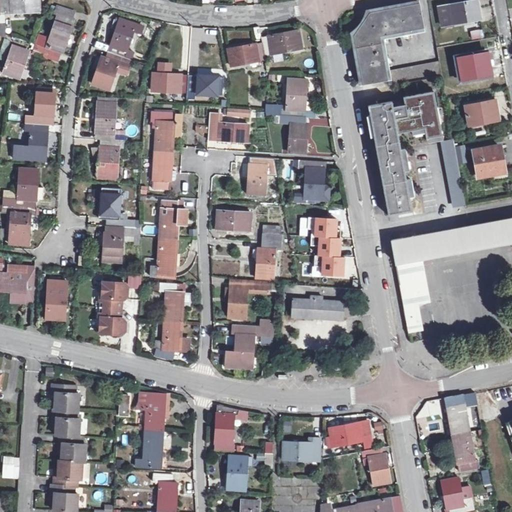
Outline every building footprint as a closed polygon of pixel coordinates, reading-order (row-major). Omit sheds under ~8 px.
[(4,0),(5,13),(42,12),(40,0),(4,0)] [(478,0),(475,0),(439,6),(443,25),(479,19),(478,11),(480,10),(479,5),(478,0)] [(371,11),(372,21),(363,23),(364,33),(355,34),(363,79),(364,84),(388,80),(390,86),(443,76),(440,61),(387,71),(381,35),(425,27),(420,2),(371,11)] [(55,14),(58,15),(73,19),(75,12),(58,7),(55,14)] [(40,35),(36,44),(61,52),(64,54),(75,20),(73,19),(58,15),(50,38),(40,35)] [(111,44),(108,51),(132,59),(135,51),(129,48),(135,30),(141,32),(144,26),(121,18),(112,44),(111,44)] [(262,37),(263,43),(266,57),(271,56),(271,54),(302,48),(299,29),(268,35),(268,36),(262,37)] [(483,38),(481,29),(471,31),(472,39),(483,38)] [(58,60),(61,52),(36,44),(35,43),(33,49),(36,50),(35,52),(58,60)] [(266,60),(266,57),(263,43),(257,44),(257,43),(229,49),(232,66),(266,60)] [(3,72),(21,78),(31,50),(13,44),(3,72)] [(127,73),(132,59),(108,51),(106,57),(103,56),(103,57),(98,69),(93,83),(110,88),(117,70),(127,73)] [(490,58),(487,59),(485,51),(457,56),(461,81),(489,75),(488,66),(491,66),(491,62),(490,58)] [(94,67),(98,69),(103,57),(99,55),(94,67)] [(181,98),(187,99),(189,75),(182,75),(182,74),(153,73),(152,90),(181,91),(181,98)] [(189,75),(187,99),(195,99),(196,91),(208,92),(222,93),(224,76),(194,75),(194,76),(189,75)] [(267,115),(286,116),(303,116),(303,111),(306,111),(308,79),(288,78),(287,111),(266,110),(267,115)] [(26,116),(26,123),(49,124),(51,124),(52,117),(54,118),(56,90),(39,88),(37,108),(31,108),(31,117),(26,116)] [(393,100),(369,105),(371,115),(369,115),(373,137),(375,136),(389,215),(413,211),(412,201),(415,201),(415,198),(415,196),(412,179),(408,179),(406,171),(410,170),(409,161),(408,161),(408,159),(407,157),(408,157),(406,148),(402,149),(399,133),(410,131),(413,130),(425,128),(426,132),(427,138),(429,138),(443,135),(435,90),(404,96),(406,103),(394,105),(393,100)] [(196,91),(195,99),(208,100),(208,92),(196,91)] [(102,138),(102,139),(120,140),(120,133),(115,133),(117,103),(117,99),(99,98),(99,102),(98,102),(96,132),(97,132),(102,132),(102,138)] [(495,99),(465,105),(469,125),(497,120),(496,112),(497,112),(496,105),(495,99)] [(250,108),(229,107),(228,114),(250,115),(250,108)] [(157,127),(156,150),(173,151),(174,141),(174,137),(175,132),(180,132),(180,121),(174,121),(174,113),(175,112),(151,111),(151,120),(155,120),(154,127),(157,127)] [(209,112),(208,133),(208,134),(219,134),(219,140),(224,140),(248,142),(249,124),(220,122),(221,113),(209,112)] [(175,132),(174,137),(183,137),(184,113),(174,113),(174,121),(180,121),(180,132),(175,132)] [(306,117),(303,116),(286,116),(286,123),(290,124),(288,152),(306,153),(309,123),(306,123),(306,117)] [(48,131),(49,124),(26,123),(25,130),(30,130),(29,146),(14,145),(13,156),(29,158),(47,159),(49,131),(48,131)] [(454,138),(444,140),(456,207),(466,205),(454,138)] [(125,140),(120,140),(102,139),(101,145),(100,146),(100,148),(92,148),(95,159),(99,160),(98,177),(118,178),(120,154),(124,154),(125,140)] [(479,176),(506,172),(501,145),(496,146),(474,149),(479,176)] [(172,164),(173,151),(156,150),(153,187),(171,189),(171,180),(172,170),(172,164)] [(268,165),(271,165),(272,158),(254,157),(253,164),(250,164),(249,178),(248,193),(266,194),(268,165)] [(297,201),(323,203),(323,190),(325,161),(299,159),(299,167),(306,168),(305,194),(297,194),(297,201)] [(4,190),(4,203),(37,206),(37,198),(38,187),(39,169),(20,168),(19,191),(4,190)] [(107,219),(107,225),(137,227),(142,227),(142,220),(129,220),(125,219),(125,213),(120,213),(122,188),(102,187),(100,208),(102,208),(101,217),(100,217),(100,218),(107,219)] [(160,237),(178,239),(178,237),(193,238),(194,223),(194,210),(179,209),(179,200),(162,199),(160,237)] [(37,213),(37,206),(4,203),(3,211),(12,212),(9,243),(29,245),(32,213),(37,213)] [(216,228),(251,230),(252,212),(217,210),(216,220),(216,228)] [(312,235),(337,237),(338,219),(309,217),(309,228),(313,228),(312,235)] [(511,217),(393,240),(397,263),(423,258),(454,252),(511,242),(511,217)] [(137,236),(137,227),(107,225),(106,233),(105,246),(104,261),(122,262),(123,235),(137,236)] [(142,233),(155,234),(156,226),(143,225),(142,233)] [(277,247),(282,248),(283,234),(263,232),(262,246),(260,246),(259,261),(258,276),(276,278),(277,247)] [(341,237),(337,237),(312,235),(312,245),(320,245),(319,255),(340,256),(341,237)] [(178,239),(160,237),(158,266),(152,265),(151,274),(175,276),(176,258),(178,239)] [(345,256),(340,256),(319,255),(316,255),(315,266),(321,266),(323,268),(323,274),(344,275),(345,256)] [(423,258),(397,263),(407,321),(409,333),(424,330),(419,304),(431,302),(423,258)] [(7,273),(0,272),(0,292),(11,293),(11,300),(17,300),(32,301),(33,287),(34,270),(26,269),(26,266),(8,265),(7,273)] [(54,317),(65,319),(68,281),(49,280),(47,317),(54,317)] [(249,288),(261,289),(262,282),(238,280),(237,287),(231,287),(230,301),(230,308),(229,316),(246,317),(249,288)] [(101,296),(101,306),(122,308),(123,298),(125,299),(128,296),(129,285),(126,282),(104,281),(103,296),(101,296)] [(167,291),(165,320),(183,321),(184,309),(184,303),(185,292),(185,283),(161,282),(160,291),(167,291)] [(323,295),(311,294),(310,300),(293,299),(292,316),(344,319),(345,302),(323,300),(323,295)] [(122,308),(101,306),(100,316),(102,316),(101,332),(111,332),(123,333),(126,330),(127,320),(124,317),(122,317),(122,308)] [(182,336),(183,321),(165,320),(164,344),(156,343),(155,349),(157,349),(156,355),(165,358),(173,360),(176,350),(190,351),(191,340),(182,340),(182,336)] [(236,357),(226,356),(225,367),(238,368),(253,369),(255,335),(274,336),(275,325),(260,324),(260,326),(234,325),(233,334),(236,334),(235,350),(235,353),(236,353),(236,357)] [(57,402),(56,409),(79,410),(80,410),(81,393),(77,392),(78,384),(54,383),(54,391),(57,391),(57,402)] [(455,432),(473,429),(469,405),(480,403),(478,390),(448,396),(455,432)] [(147,409),(146,429),(164,430),(166,402),(157,401),(158,392),(138,391),(140,400),(138,408),(147,409)] [(166,393),(158,392),(157,401),(166,402),(166,393)] [(130,416),(131,395),(121,395),(119,415),(130,416)] [(241,408),(219,404),(216,449),(235,450),(236,422),(236,413),(240,413),(241,408)] [(55,409),(54,418),(58,418),(57,428),(56,435),(61,435),(81,436),(81,419),(78,419),(79,410),(56,409),(55,409)] [(351,423),(332,427),(335,445),(373,437),(370,421),(362,423),(361,421),(351,423)] [(382,421),(374,422),(377,435),(385,434),(382,421)] [(164,430),(146,429),(145,459),(137,458),(137,466),(150,466),(162,467),(163,447),(164,430)] [(473,429),(455,432),(460,462),(461,461),(462,469),(481,466),(480,457),(477,457),(473,429)] [(85,436),(81,436),(61,435),(61,443),(65,443),(64,454),(64,461),(84,462),(87,462),(88,445),(84,444),(85,436)] [(321,459),(321,452),(321,437),(313,437),(313,441),(309,441),(296,440),(285,440),(285,456),(298,456),(298,458),(321,459)] [(390,462),(388,463),(386,454),(384,454),(382,446),(364,449),(365,457),(370,457),(375,484),(393,481),(390,462)] [(267,467),(275,467),(275,452),(267,451),(267,467)] [(229,488),(247,489),(249,455),(231,454),(230,470),(229,488)] [(5,457),(4,475),(19,476),(20,457),(5,457)] [(83,479),(84,462),(64,461),(61,461),(61,468),(60,478),(56,478),(56,486),(76,487),(80,487),(80,479),(83,479)] [(488,470),(482,471),(484,485),(477,486),(478,493),(492,491),(488,470)] [(159,482),(158,510),(176,511),(177,495),(178,481),(172,481),(172,473),(153,472),(152,482),(159,482)] [(452,511),(457,511),(465,511),(464,504),(468,503),(464,475),(446,478),(452,511)] [(53,485),(52,494),(56,494),(55,511),(69,511),(78,511),(79,495),(76,495),(76,487),(56,486),(53,485)] [(359,503),(359,504),(360,511),(405,511),(402,495),(359,503)] [(259,511),(260,499),(243,498),(242,511),(259,511)] [(323,511),(360,511),(359,504),(333,509),(332,505),(329,503),(324,504),(323,511)]
